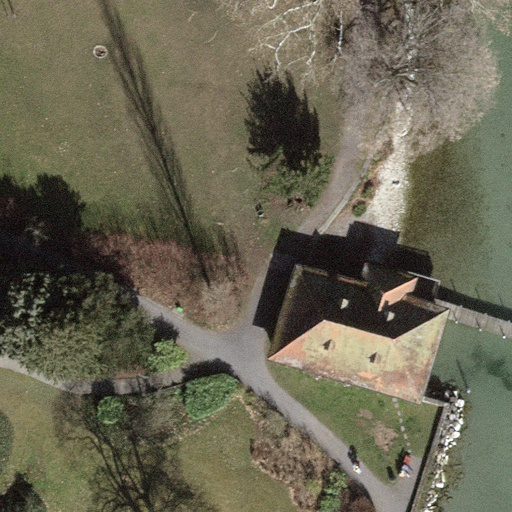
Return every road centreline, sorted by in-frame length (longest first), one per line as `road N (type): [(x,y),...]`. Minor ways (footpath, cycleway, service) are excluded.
road 1 (track): [(393,511),(396,503),(236,363),(295,233),(354,132),(371,0)]
road 2 (track): [(0,237),(100,276),(236,363)]
